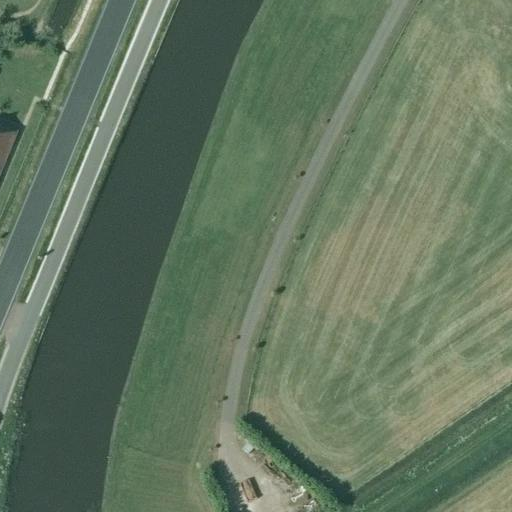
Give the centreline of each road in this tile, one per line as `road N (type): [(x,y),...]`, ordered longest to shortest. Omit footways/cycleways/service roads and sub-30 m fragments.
road 1 (unclassified): [(27,320),(162,0)]
road 2 (trunk): [(0,284),(120,0)]
road 3 (track): [(384,511),(511,424)]
